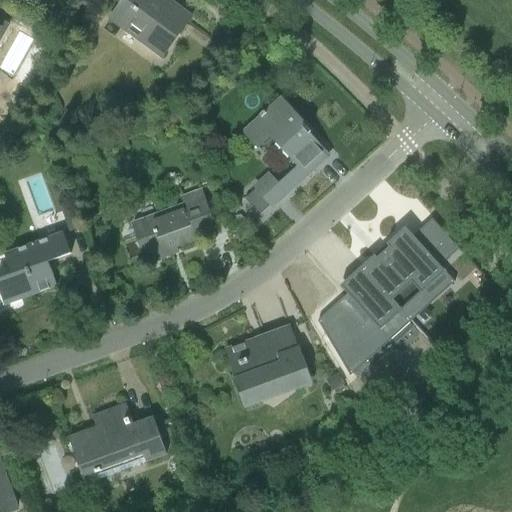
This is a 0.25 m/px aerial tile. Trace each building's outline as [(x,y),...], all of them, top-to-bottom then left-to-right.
[(113,0),(122,6),(111,20),(155,51),(163,39),(169,43),(177,32),(181,35),(193,18),(170,2),(171,0),(113,0)] [(56,10),(46,19),(55,28),(64,19),(56,10)] [(0,43),(10,25),(0,19),(0,43)] [(35,50),(29,60),(38,65),(44,55),(35,50)] [(270,174),(256,187),(257,189),(271,204),(272,205),(273,207),(328,157),(314,141),(312,143),(306,137),(311,132),(281,99),(265,113),(264,112),(259,116),(261,118),(244,133),(259,149),(271,138),(298,167),(280,184),(270,174)] [(65,118),(59,128),(69,134),(75,124),(65,118)] [(257,189),(244,200),(258,215),(259,216),(272,205),(271,204),(257,189)] [(170,250),(176,247),(217,232),(204,198),(131,225),(146,265),(172,255),(170,250)] [(73,209),(62,213),(64,220),(76,216),(73,209)] [(86,213),(84,217),(86,221),(89,224),(95,223),(97,218),(96,217),(95,213),(91,211),(86,213)] [(373,262),(364,270),(369,275),(408,319),(428,301),(416,288),(440,267),(439,265),(449,256),(440,245),(429,255),(405,228),(403,230),(406,233),(391,246),(390,246),(383,253),(375,261),(374,260),(373,261),(373,262)] [(12,275),(0,279),(0,292),(5,306),(57,287),(51,269),(47,271),(45,265),(71,255),(64,236),(63,233),(4,255),(12,275)] [(347,295),(317,322),(343,365),(369,341),(366,338),(377,328),(387,339),(408,319),(369,275),(364,270),(354,279),(351,276),(340,287),(347,294),(347,295)] [(253,342),(228,351),(238,379),(234,380),(241,399),(243,404),(245,409),(313,384),(311,380),(307,367),(300,349),(296,350),(289,329),(265,338),(269,353),(262,355),(253,342)] [(337,375),(326,381),(332,391),(343,385),(337,375)] [(88,432),(69,439),(76,458),(84,479),(145,457),(147,464),(167,456),(155,425),(153,418),(135,425),(127,405),(94,418),(99,431),(89,435),(88,432)] [(9,443),(0,445),(0,448),(4,459),(14,455),(9,443)] [(0,511),(5,511),(17,508),(10,489),(6,490),(0,472),(0,511)] [(44,502),(42,506),(44,510),(48,511),(52,510),(54,507),(53,502),(48,500),(44,502)]
